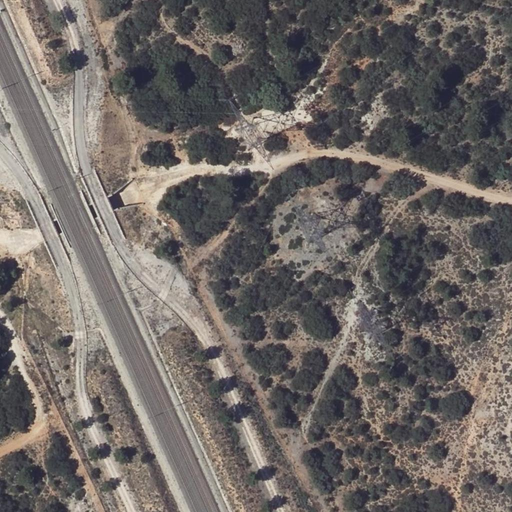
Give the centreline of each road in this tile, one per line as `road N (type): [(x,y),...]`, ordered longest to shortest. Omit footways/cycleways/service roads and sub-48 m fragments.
road 1 (track): [(0,236),(39,235),(182,172),(256,170),(315,153),(365,158),(511,202)]
road 2 (track): [(0,320),(37,417),(25,438),(0,451)]
